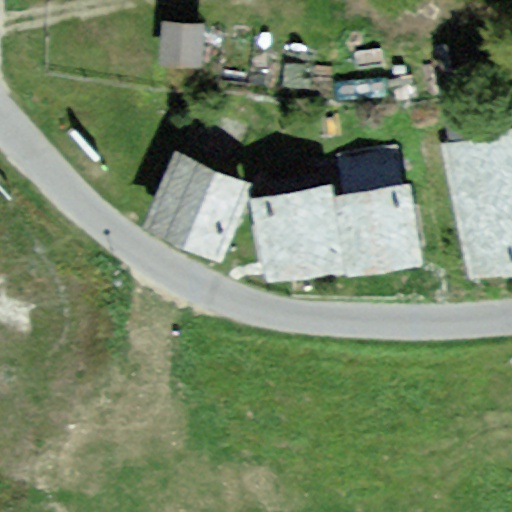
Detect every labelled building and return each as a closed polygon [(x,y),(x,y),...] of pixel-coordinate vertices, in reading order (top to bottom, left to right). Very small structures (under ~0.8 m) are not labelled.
[(204,24),(163,20),(159,62),(200,66),(204,24)] [(511,134),(445,148),(473,277),(511,268),(511,134)] [(251,184),(178,153),(147,224),(221,256),(251,184)] [(332,197),(330,184),(250,197),(264,281),(343,269),(332,197)] [(409,186),(332,197),(343,269),(419,258),(409,186)]
